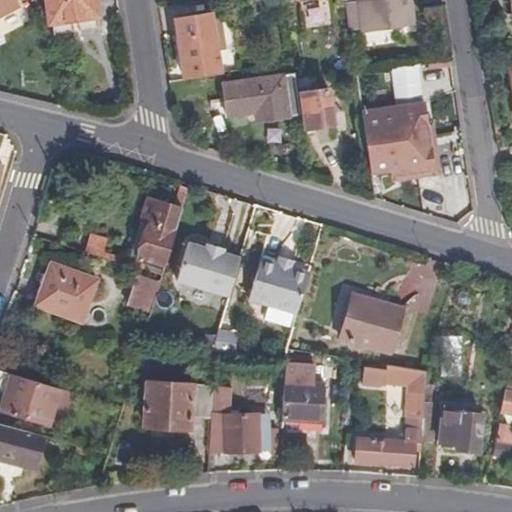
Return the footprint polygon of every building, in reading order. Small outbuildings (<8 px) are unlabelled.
[(0,0),(0,30),(26,17),(17,0),(0,0)] [(47,0),(50,23),(98,18),(95,0),(47,0)] [(413,0),(359,0),(360,2),(347,4),(351,30),(364,29),(365,32),(417,24),(413,0)] [(184,82),(221,76),(212,15),(175,21),(184,82)] [(391,73),(418,69),(417,62),(390,66),(391,73)] [(391,73),(393,86),(419,82),(418,69),(391,73)] [(295,75),(225,86),(229,118),(264,113),(266,123),(290,119),(290,118),(301,116),(295,75)] [(393,86),(396,106),(422,103),(419,82),(393,86)] [(306,133),(335,128),(330,90),(301,94),(306,133)] [(426,117),(424,102),(422,103),(396,106),(363,111),(372,174),(391,173),(392,182),(437,175),(432,138),(424,139),(421,119),(426,119),(426,117)] [(437,175),(392,182),(393,187),(443,179),(434,116),(426,117),(426,119),(421,119),(424,139),(432,138),(437,175)] [(185,208),(190,188),(182,186),(177,205),(185,208)] [(141,256),(168,264),(185,208),(177,205),(151,198),(144,221),(150,224),(141,256)] [(134,254),(141,256),(150,224),(144,221),(134,254)] [(227,296),(239,257),(221,251),(222,248),(205,243),(204,246),(187,241),(175,280),(227,296)] [(295,315),(307,273),(291,268),(277,264),(259,258),(247,300),(265,305),(263,313),(289,321),(291,313),(295,315)] [(277,264),(291,268),(292,263),(278,259),(277,264)] [(85,320),(99,278),(54,261),(38,303),(85,320)] [(150,309),(159,280),(139,275),(131,303),(150,309)] [(336,339),(387,354),(400,310),(351,295),(336,339)] [(214,338),(214,347),(233,349),(235,327),(219,324),(214,338)] [(214,347),(214,338),(205,338),(203,378),(213,379),(214,347)] [(284,361),(282,418),(325,420),(326,384),(297,382),(297,361),(284,361)] [(425,383),(425,370),(374,367),(364,366),(363,379),(389,380),(389,387),(412,389),(408,440),(360,437),(359,460),(417,463),(417,448),(424,448),(424,438),(425,383)] [(73,391),(0,369),(0,391),(7,393),(2,410),(63,427),(73,391)] [(212,415),(212,382),(149,381),(146,426),(192,426),(193,414),(212,415)] [(212,382),(212,415),(210,451),(261,450),(261,441),(272,441),(271,425),(259,425),(260,413),(226,413),(229,383),(212,382)] [(434,384),(425,383),(424,438),(435,438),(436,403),(433,403),(434,384)] [(503,411),(511,412),(511,383),(507,383),(503,411)] [(481,451),(486,413),(448,408),(445,434),(460,436),(459,448),(481,451)] [(271,413),(260,413),(259,425),(271,425),(271,413)] [(50,437),(0,423),(0,463),(2,464),(4,457),(41,467),(50,437)] [(511,424),(501,423),(498,440),(495,462),(511,464),(511,451),(511,424)] [(272,450),(272,441),(261,441),(261,450),(272,450)]
